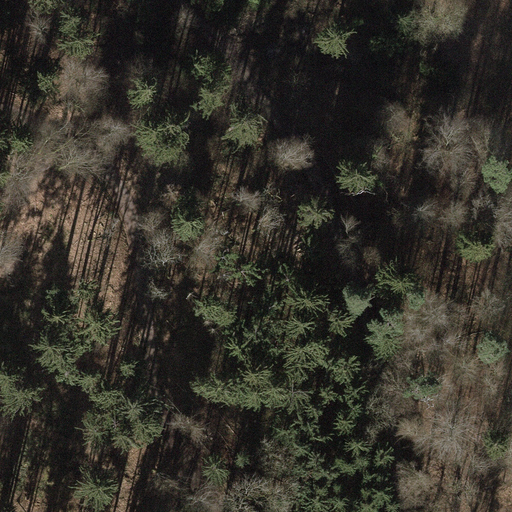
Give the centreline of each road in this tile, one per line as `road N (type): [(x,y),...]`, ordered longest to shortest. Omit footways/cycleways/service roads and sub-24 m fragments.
road 1 (track): [(416,511),(358,288),(311,160),(185,0)]
road 2 (track): [(0,111),(66,140),(131,198),(168,423),(218,511)]
